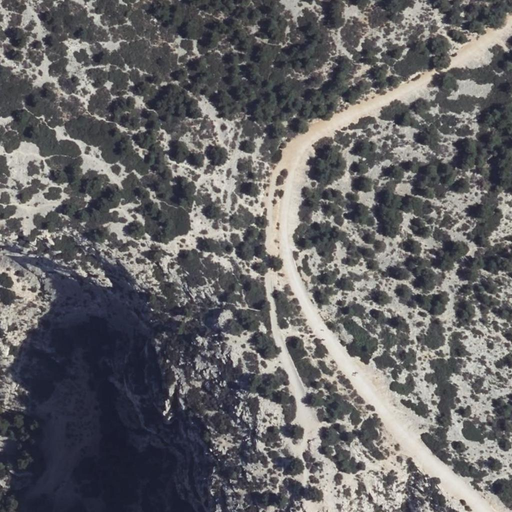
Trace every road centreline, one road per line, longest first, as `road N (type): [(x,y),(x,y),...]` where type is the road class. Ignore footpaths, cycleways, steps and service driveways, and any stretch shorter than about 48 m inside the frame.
road 1 (track): [(511,19),(452,63),(309,136),(293,159),(285,199),(283,237),(309,314),(372,400),(484,511)]
road 2 (track): [(302,439),(306,422),(279,344),(265,240),(279,165),(299,144)]
